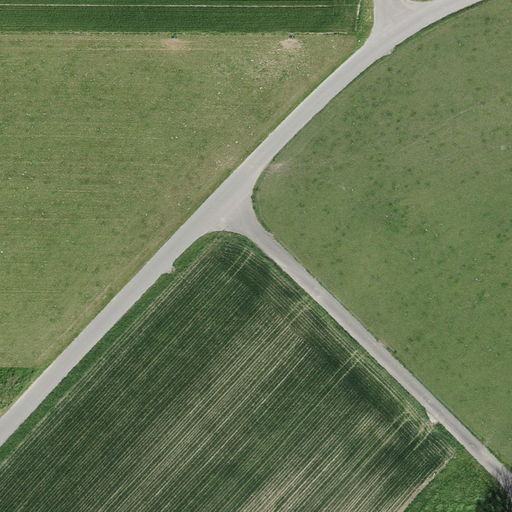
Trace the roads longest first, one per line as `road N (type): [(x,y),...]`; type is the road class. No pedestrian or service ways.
road 1 (unclassified): [(0,428),(202,186),(424,0)]
road 2 (track): [(202,186),(511,487)]
